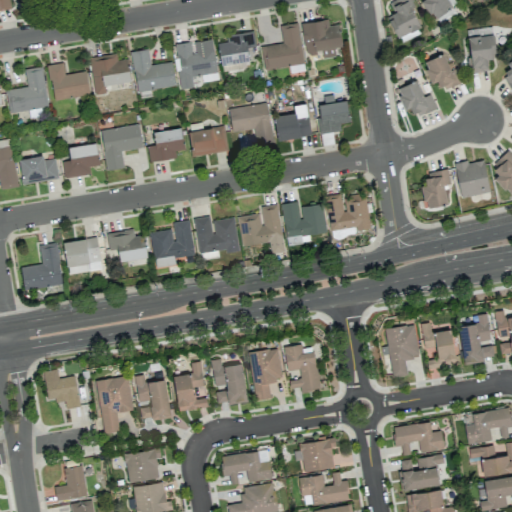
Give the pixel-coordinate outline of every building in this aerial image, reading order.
[(8,0),(0,0),(0,9),(10,8),(8,0)] [(396,37),(420,26),(408,0),(392,0),(388,2),(394,13),(387,16),(396,37)] [(420,0),(420,1),(433,20),(452,6),(447,0),(420,0)] [(300,23),(305,55),(319,53),(320,58),(335,56),(333,47),(342,46),(338,23),(328,25),(327,18),(300,23)] [(260,46),(263,69),(303,64),(298,22),(279,25),(282,43),(260,46)] [(225,34),(226,41),(218,42),(221,72),(248,69),(246,46),(254,46),(253,31),(225,34)] [(469,72),(488,70),(487,58),(496,57),(493,33),(465,37),(469,72)] [(217,79),(211,38),(191,41),(173,44),(180,88),(193,87),(191,76),(201,75),(202,82),(217,79)] [(171,61),(150,64),(147,48),(130,51),(136,92),(175,85),(171,61)] [(88,57),(94,94),(105,92),(103,85),(130,81),(126,58),(117,60),(115,53),(88,57)] [(462,81),(457,67),(449,70),(443,53),(423,61),(431,83),(436,81),(440,89),(462,81)] [(511,91),(511,59),(506,64),(510,69),(501,76),(511,91)] [(88,95),(86,71),(63,74),(62,62),(48,64),(52,99),(88,95)] [(24,68),(26,86),(5,89),(8,112),(47,106),(42,66),(24,68)] [(404,109),(411,107),(415,116),(436,108),(430,93),(422,96),(416,80),(396,87),(404,109)] [(348,122),(346,100),(333,101),(332,94),(322,95),(323,103),(316,104),(319,133),(340,131),(339,122),(348,122)] [(227,108),(231,131),(253,128),(256,146),(273,143),(266,101),(227,108)] [(277,140),(310,134),(305,103),(292,105),(294,112),(273,116),(277,140)] [(105,169),(123,167),(121,150),(141,147),(138,124),(100,129),(105,169)] [(227,150),(223,125),(188,131),(193,156),(227,150)] [(153,131),(154,144),(147,145),(148,161),(175,157),(174,150),(183,149),(180,128),(153,131)] [(61,161),(63,177),(89,174),(88,166),(98,165),(95,142),(67,146),(69,159),(61,161)] [(0,147),(0,188),(16,186),(11,146),(0,147)] [(511,154),(508,150),(488,169),(509,193),(511,191),(511,154)] [(54,158),(43,159),(42,155),(18,159),(21,183),(57,178),(54,158)] [(489,191),(482,158),(453,164),(460,197),(489,191)] [(447,202),(443,185),(450,183),(446,168),(424,172),(427,183),(419,185),(424,207),(447,202)] [(370,229),(364,193),(341,196),(341,193),(324,196),(330,236),(370,229)] [(280,203),(287,244),(309,241),(308,234),(325,231),(321,203),(298,206),(297,201),(280,203)] [(268,241),(270,252),(283,250),(277,204),(260,206),(261,212),(236,216),(240,245),(268,241)] [(233,217),(210,220),(210,215),(193,217),(198,252),(225,248),(225,252),(238,250),(233,217)] [(149,232),(154,266),(174,263),(173,257),(193,254),(188,219),(170,222),(171,228),(149,232)] [(105,233),(108,249),(116,248),(119,261),(147,256),(143,234),(134,236),(132,228),(105,233)] [(63,241),(67,273),(100,269),(96,237),(63,241)] [(20,266),(23,289),(61,283),(55,242),(38,245),(40,263),(20,266)] [(511,353),(511,315),(504,317),(502,309),(492,311),(496,338),(498,337),(501,356),(511,353)] [(489,339),(486,313),(476,314),(477,323),(458,325),(462,361),(493,358),(491,344),(479,346),(479,341),(489,339)] [(422,349),(435,347),(437,358),(426,359),(427,367),(455,364),(450,329),(430,331),(429,322),(419,323),(422,349)] [(418,355),(413,323),(383,328),(391,377),(407,374),(404,358),(418,355)] [(314,351),(302,353),(301,344),(282,346),(285,371),(298,369),(299,378),(288,379),(289,388),(299,387),(300,392),(318,389),(314,351)] [(267,381),(280,379),(276,347),(248,351),(255,400),(269,398),(267,381)] [(246,400),(240,362),(220,365),(219,358),(210,359),(213,386),(225,384),(225,389),(214,391),(216,404),(246,400)] [(203,385),(199,360),(189,362),(191,373),(172,375),(177,411),(206,406),(205,397),(193,398),(191,387),(203,385)] [(78,405),(74,375),(57,377),(56,368),(41,371),(46,401),(63,398),(65,407),(78,405)] [(164,379),(144,381),(143,374),(133,375),(137,401),(149,400),(149,406),(139,407),(140,420),(169,416),(164,379)] [(127,375),(95,379),(101,433),(118,431),(116,412),(131,410),(127,375)] [(463,424),(466,443),(507,437),(506,426),(510,426),(508,407),(468,412),(470,423),(463,424)] [(391,426),(394,446),(400,445),(402,454),(409,453),(408,441),(417,440),(418,451),(443,448),(440,429),(430,431),(429,421),(391,426)] [(302,471),(333,467),(330,447),(335,446),(333,437),(298,441),(302,471)] [(127,481),(157,478),(155,456),(159,456),(158,448),(123,452),(127,481)] [(270,477),(266,448),(219,455),(222,475),(228,474),(229,484),(237,483),(236,471),(245,469),(246,481),(270,477)] [(438,484),(435,464),(443,462),(441,453),(415,457),(417,469),(411,469),(410,458),(399,460),(400,469),(397,470),(400,490),(438,484)] [(64,484),(53,486),(55,499),(86,495),(81,464),(62,468),(64,484)] [(348,499),(346,479),(339,480),(338,471),(330,472),(332,484),(323,485),(321,474),(298,477),(302,505),(348,499)] [(511,475),(483,480),(486,499),(479,501),(480,510),(505,506),(504,494),(510,494),(511,504),(511,503),(511,475)] [(148,511),(171,509),(170,500),(164,501),(162,481),(132,485),(134,511),(148,511)] [(240,486),(242,502),(226,504),(226,511),(276,511),(272,482),(240,486)] [(453,511),(453,505),(442,507),(440,488),(404,493),(407,511),(417,511),(417,509),(427,508),(428,511),(453,511)] [(92,511),(92,500),(69,502),(70,511),(92,511)] [(311,509),(311,511),(349,511),(348,503),(311,509)]
